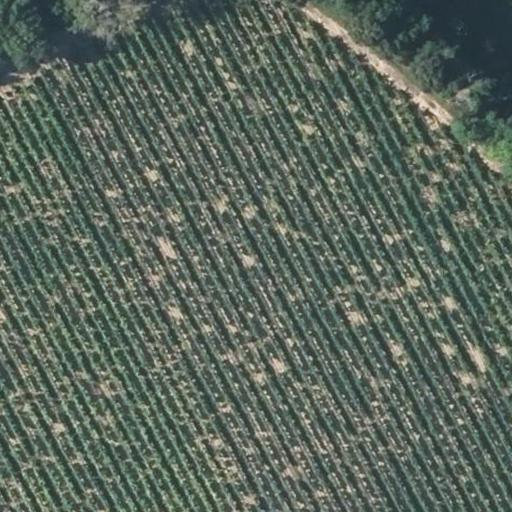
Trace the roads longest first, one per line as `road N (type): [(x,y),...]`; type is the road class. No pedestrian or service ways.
road 1 (track): [(295,0),(511,179)]
road 2 (track): [(0,73),(145,0)]
